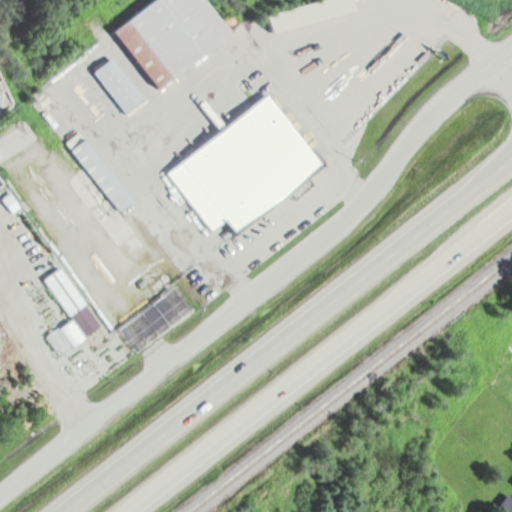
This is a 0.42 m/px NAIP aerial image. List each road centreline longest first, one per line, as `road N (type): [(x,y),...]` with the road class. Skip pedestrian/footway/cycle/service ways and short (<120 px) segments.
road 1 (residential): [(511,44),(443,96),(373,189),(306,251),(0,492)]
road 2 (trunk): [(456,200),(60,511)]
road 3 (trunk): [(120,511),(511,201)]
